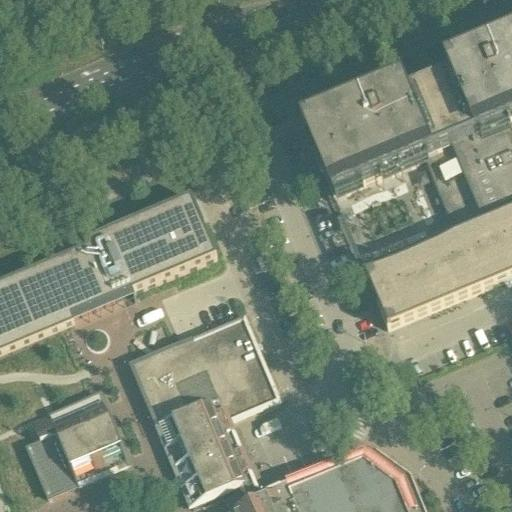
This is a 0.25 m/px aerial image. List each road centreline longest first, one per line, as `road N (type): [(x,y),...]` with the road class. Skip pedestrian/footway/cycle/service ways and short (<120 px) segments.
road 1 (secondary): [(0,179),(424,0)]
road 2 (residential): [(244,281),(292,395),(430,460),(459,511)]
road 3 (secondary): [(308,0),(0,126)]
road 4 (residential): [(244,281),(207,185),(224,158),(263,140)]
